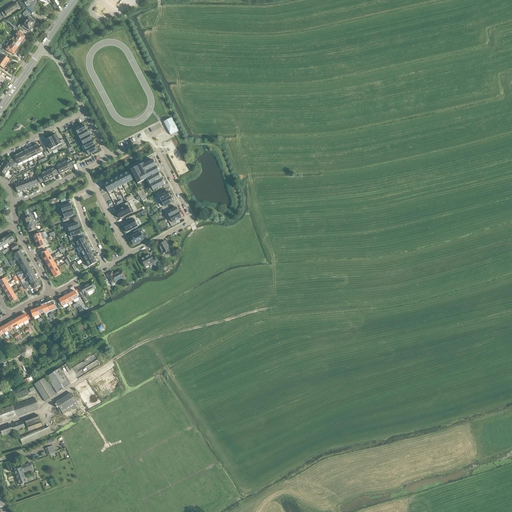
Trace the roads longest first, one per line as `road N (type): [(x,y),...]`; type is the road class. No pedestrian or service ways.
road 1 (track): [(250,178),(238,132),(220,107),(181,92),(154,32),(158,0)]
road 2 (residential): [(129,255),(191,216),(150,136),(110,157)]
road 3 (unknown): [(0,428),(105,369)]
